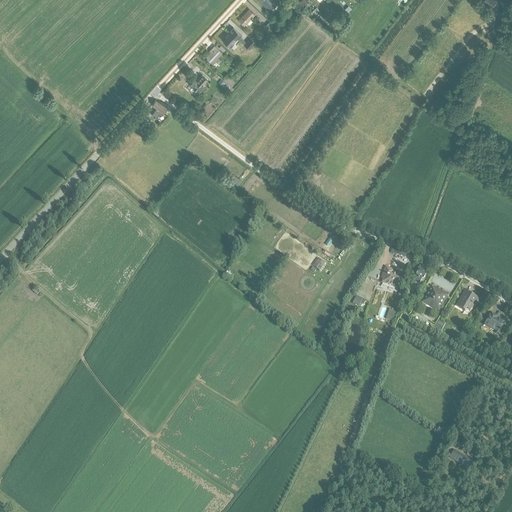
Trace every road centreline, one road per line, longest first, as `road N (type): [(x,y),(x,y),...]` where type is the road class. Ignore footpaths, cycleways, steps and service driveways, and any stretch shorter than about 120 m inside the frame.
road 1 (unclassified): [(511,303),(431,255),(317,214),(154,92)]
road 2 (tertiary): [(0,258),(154,92)]
road 3 (residential): [(154,92),(240,0)]
